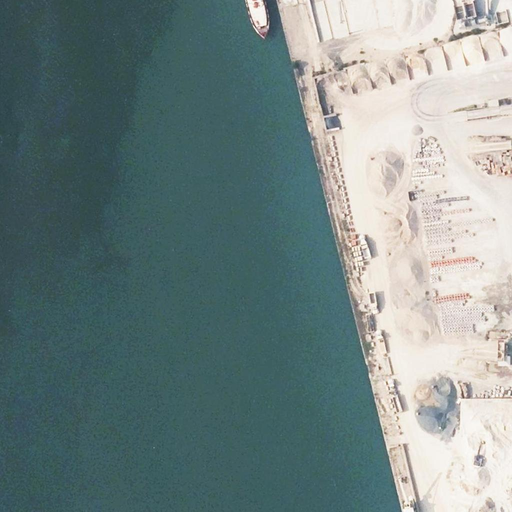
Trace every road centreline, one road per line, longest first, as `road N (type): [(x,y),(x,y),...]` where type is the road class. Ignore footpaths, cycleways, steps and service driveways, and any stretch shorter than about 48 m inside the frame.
road 1 (unknown): [(511,106),(392,121),(370,132),(360,147),(363,190)]
road 2 (unknown): [(511,462),(469,460),(419,434),(394,360)]
road 3 (unknown): [(394,360),(363,190)]
road 4 (unknown): [(363,190),(481,175),(500,180),(511,196)]
